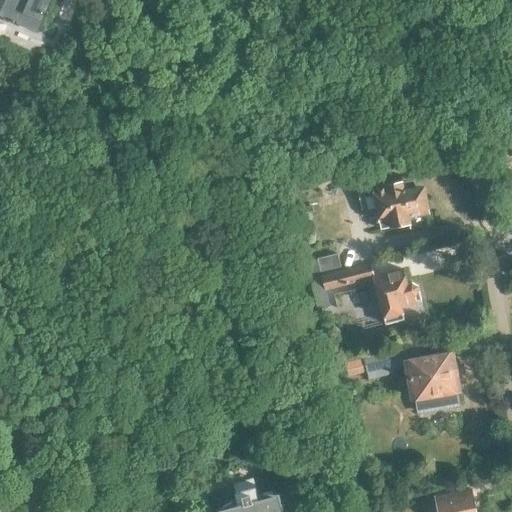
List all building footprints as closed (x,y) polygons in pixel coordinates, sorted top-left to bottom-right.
[(20,0),(4,0),(0,11),(0,15),(18,23),(18,24),(36,32),(49,0),(28,0),(27,3),(20,0)] [(409,216),(429,212),(425,191),(419,187),(416,187),(414,179),(375,187),(373,181),(358,185),(363,210),(377,207),(382,228),(410,223),(409,216)] [(321,271),(342,266),(338,253),(318,258),(321,271)] [(403,268),(374,275),(371,264),(323,277),(313,280),(320,308),(330,306),(326,289),(374,277),(386,324),(405,319),(401,305),(422,300),(419,287),(413,283),(407,285),(403,268)] [(403,348),(364,357),(369,379),(383,375),(382,370),(407,364),(413,397),(415,397),(417,411),(459,404),(456,390),(458,389),(456,376),(459,376),(457,365),(454,366),(451,354),(407,362),(403,348)] [(284,511),(279,492),(256,492),(253,479),(233,484),(237,497),(217,509),(218,511),(284,511)] [(475,511),(472,498),(470,489),(439,496),(441,505),(436,507),(437,511),(475,511)] [(0,511),(14,511),(1,502),(0,503),(0,511)]
